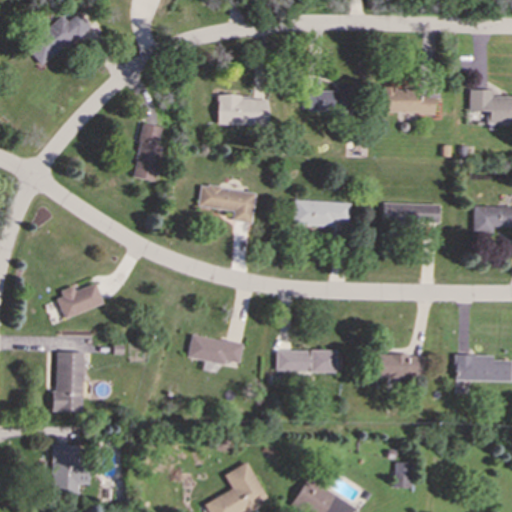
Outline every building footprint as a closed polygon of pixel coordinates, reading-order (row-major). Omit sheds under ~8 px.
[(38,66),(87,26),(75,12),(64,21),(59,15),(22,46),(38,66)] [(332,91),(305,90),(304,110),(351,111),(352,85),(332,85),(332,91)] [(431,113),(432,96),(416,95),(416,88),(380,87),(379,112),(431,113)] [(511,95),(489,95),(489,89),(466,89),(465,110),(484,111),(483,123),(511,123),(511,95)] [(265,96),(214,96),(214,124),(265,125),(265,96)] [(151,181),(158,145),(155,145),(159,127),(139,123),(129,177),(151,181)] [(252,192),(197,184),(194,206),(230,210),(229,219),(249,222),(252,192)] [(347,202),(290,200),(289,224),(332,226),(332,221),(346,221),(347,202)] [(435,224),(435,204),(379,203),(379,223),(435,224)] [(470,232),(491,232),(491,226),(511,226),(511,205),(470,205),(470,232)] [(100,304),(92,283),(71,290),(70,287),(52,294),(61,318),(100,304)] [(236,362),(240,343),(189,334),(184,357),(221,364),(222,360),(236,362)] [(333,350),(274,349),(273,371),(333,372),(333,350)] [(51,411),(79,411),(81,352),(52,351),(51,411)] [(420,353),(370,355),(370,379),(421,377),(420,353)] [(508,381),(508,360),(490,359),(490,355),(452,354),(452,380),(508,381)] [(75,496),(75,483),(86,484),(86,463),(78,462),(78,444),(50,444),(49,495),(75,496)] [(206,511),(239,511),(241,511),(242,511),(265,500),(244,461),(221,474),(229,488),(202,503),(206,511)] [(407,487),(408,462),(392,462),(392,487),(407,487)] [(287,507),(296,511),(349,511),(353,505),(303,478),(287,507)]
